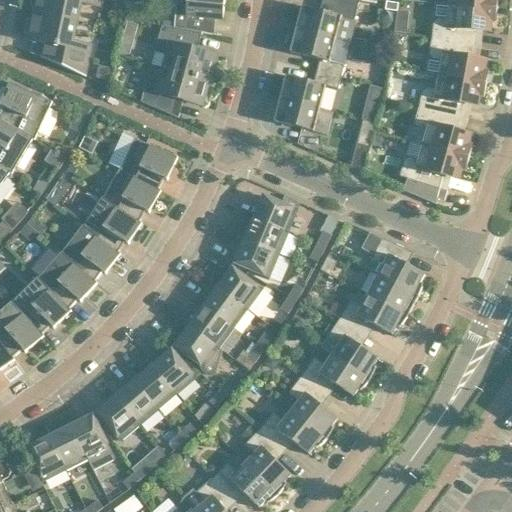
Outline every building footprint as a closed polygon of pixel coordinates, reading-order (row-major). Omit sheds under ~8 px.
[(32,0),(31,5),(35,8),(34,12),(77,22),(81,4),(99,8),(101,0),(32,0)] [(223,21),(224,11),(225,0),(187,0),(187,8),(176,7),(174,29),(194,32),(202,34),(211,35),(213,20),(223,21)] [(302,7),(296,30),(336,40),(341,18),(354,21),(359,0),(324,0),(322,12),(302,7)] [(450,0),(450,5),(497,10),(497,0),(450,0)] [(434,22),(432,39),(473,45),(475,32),(477,27),(483,30),(492,31),(492,23),(496,23),(497,10),(450,5),(448,20),(438,19),(434,22)] [(73,42),(77,22),(34,12),(32,19),(28,21),(25,33),(29,36),(28,41),(53,46),(50,61),(41,57),(41,58),(86,78),(87,77),(85,76),(91,46),(73,42)] [(162,26),(155,53),(167,56),(163,68),(209,81),(216,56),(197,51),(190,48),(194,32),(174,29),(162,26)] [(296,30),(290,53),(320,60),(317,72),(341,78),(344,66),(350,44),(336,40),(296,30)] [(471,58),(473,45),(432,39),(429,56),(432,60),(442,62),(440,76),(487,85),(489,72),(486,71),(487,64),(479,62),(472,63),(471,58)] [(148,77),(141,102),(179,119),(179,117),(178,117),(178,118),(171,115),(176,99),(203,106),(209,81),(163,68),(160,80),(148,77)] [(286,77),(280,99),(320,110),(326,87),(338,90),(341,78),(317,72),(314,84),(286,77)] [(422,91),(419,108),(460,118),(462,105),(465,100),(471,104),(479,105),(481,97),(484,98),(487,85),(440,76),(437,91),(427,88),(422,91)] [(0,106),(1,107),(0,108),(0,119),(34,140),(33,140),(35,142),(36,141),(53,103),(10,83),(7,90),(3,88),(0,93),(0,98),(3,100),(0,105),(0,106)] [(372,86),(363,121),(375,124),(384,89),(372,86)] [(314,132),(320,110),(280,99),(274,122),(314,132)] [(80,108),(75,118),(85,123),(90,112),(80,108)] [(427,132),(424,146),(470,159),(473,146),(470,145),(472,138),(464,135),(457,136),(456,130),(460,118),(419,108),(414,125),(417,129),(427,132)] [(0,165),(13,175),(33,140),(34,140),(0,119),(0,165)] [(363,121),(357,145),(369,148),(375,124),(363,121)] [(85,136),(79,148),(86,151),(92,140),(85,136)] [(120,170),(161,193),(161,192),(159,191),(164,180),(168,181),(178,159),(135,139),(121,170),(120,170)] [(405,160),(400,177),(409,180),(404,192),(435,205),(437,201),(440,190),(444,177),(447,172),(452,176),(461,178),(463,171),(466,172),(470,159),(424,146),(420,160),(409,157),(405,160)] [(12,175),(13,175),(0,165),(0,188),(11,174),(12,175)] [(140,223),(146,212),(149,214),(161,193),(120,170),(104,199),(103,199),(102,200),(142,225),(142,224),(140,223)] [(40,179),(33,190),(42,196),(49,185),(40,179)] [(52,191),(47,199),(57,207),(62,199),(52,191)] [(264,196),(260,204),(254,219),(288,233),(298,211),(264,196)] [(83,227),(83,228),(120,256),(121,255),(119,254),(125,243),(129,245),(142,225),(102,200),(84,228),(83,227)] [(239,239),(245,241),(279,256),(288,233),(254,219),(251,226),(247,225),(244,226),(239,239)] [(62,253),(61,254),(97,285),(97,284),(95,283),(103,273),(106,275),(120,256),(83,228),(63,254),(62,253)] [(325,250),(332,237),(323,232),(317,246),(325,250)] [(239,239),(234,251),(234,254),(239,256),(238,256),(235,264),(237,265),(269,278),(279,256),(245,241),(239,239)] [(367,270),(378,276),(419,297),(422,288),(423,284),(422,284),(422,285),(420,284),(425,275),(401,262),(407,251),(414,254),(414,253),(383,240),(367,270)] [(325,250),(317,246),(310,259),(318,263),(325,250)] [(39,278),(38,279),(71,312),(72,312),(70,310),(78,301),(81,303),(97,285),(61,254),(39,279),(39,278)] [(222,271),(213,284),(218,288),(244,308),(248,310),(262,290),(259,288),(235,270),(233,268),(228,275),(222,271)] [(419,297),(378,276),(368,296),(408,317),(419,297)] [(44,337),(43,335),(51,327),(54,329),(71,312),(38,279),(14,302),(13,302),(44,338),(44,337)] [(289,297),(296,302),(304,290),(297,285),(289,297)] [(204,308),(234,329),(248,310),(218,288),(204,308)] [(350,301),(340,320),(363,333),(369,322),(393,335),(398,326),(399,327),(398,328),(399,329),(402,326),(408,317),(368,296),(362,307),(350,301)] [(288,315),(296,302),(289,297),(281,310),(288,315)] [(0,341),(15,361),(14,359),(23,351),(26,354),(44,338),(13,302),(0,313),(0,341)] [(184,322),(184,323),(223,351),(227,355),(241,335),(234,329),(206,309),(204,308),(199,314),(194,310),(184,323),(184,322)] [(339,345),(332,355),(370,381),(375,372),(376,368),(375,367),(375,368),(373,367),(379,359),(356,344),(363,333),(340,320),(328,338),(339,345)] [(176,333),(176,337),(180,340),(182,341),(177,348),(201,366),(202,371),(207,375),(209,376),(211,376),(213,376),(215,375),(216,373),(216,372),(223,351),(184,323),(176,333)] [(265,334),(256,346),(264,351),(272,339),(265,334)] [(0,372),(15,361),(0,341),(0,372)] [(264,351),(256,346),(248,358),(256,364),(264,351)] [(148,361),(153,366),(177,394),(196,379),(172,350),(165,356),(162,352),(158,353),(148,361)] [(364,388),(370,381),(332,355),(326,366),(315,358),(302,377),(324,392),(331,382),(354,397),(359,389),(361,389),(360,390),(361,391),(364,388)] [(153,366),(135,382),(158,410),(177,394),(153,366)] [(299,402),(292,412),(327,440),(332,432),(334,428),(333,427),(333,428),(331,427),(338,419),(316,402),(324,392),(302,377),(289,394),(299,402)] [(229,381),(219,392),(226,398),(236,387),(229,381)] [(135,382),(116,397),(140,425),(158,410),(135,382)] [(217,409),(226,398),(219,392),(210,403),(217,409)] [(97,413),(121,441),(140,425),(116,397),(97,413)] [(274,413),(260,430),(280,448),(288,438),(309,455),(316,447),(317,448),(316,448),(317,449),(320,447),(327,440),(292,412),(284,421),(274,413)] [(71,427),(88,460),(89,459),(95,471),(115,460),(93,416),(71,427)] [(190,425),(179,435),(185,442),(196,432),(190,425)] [(71,427),(50,438),(66,470),(88,460),(71,427)] [(245,446),(254,455),(246,464),(279,495),(285,488),(287,484),(286,483),(285,484),(284,483),(291,476),(271,457),(280,448),(260,430),(245,446)] [(185,442),(179,435),(168,445),(174,451),(185,442)] [(50,438),(35,445),(28,449),(44,482),(66,470),(50,438)] [(0,485),(3,484),(2,482),(8,479),(11,474),(9,468),(7,464),(1,462),(0,462),(0,485)] [(228,463),(213,479),(231,498),(240,489),(260,509),(267,501),(268,502),(267,503),(268,504),(271,502),(279,495),(246,464),(238,473),(228,463)] [(146,464),(135,474),(140,481),(152,471),(146,464)] [(129,490),(140,481),(135,474),(123,483),(129,490)] [(213,479),(196,493),(193,490),(184,497),(184,498),(196,511),(226,511),(222,507),(231,498),(213,479)] [(0,510),(13,505),(3,484),(0,485),(0,510)] [(178,510),(175,511),(196,511),(184,498),(178,510)] [(98,501),(86,510),(87,511),(98,511),(103,509),(98,501)]
